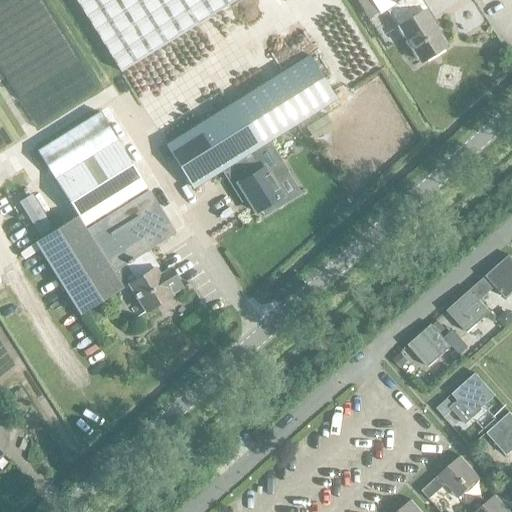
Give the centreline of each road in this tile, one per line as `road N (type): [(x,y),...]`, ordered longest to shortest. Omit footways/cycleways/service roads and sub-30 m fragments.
road 1 (tertiary): [(62,511),(511,111)]
road 2 (track): [(0,82),(35,139),(111,92)]
